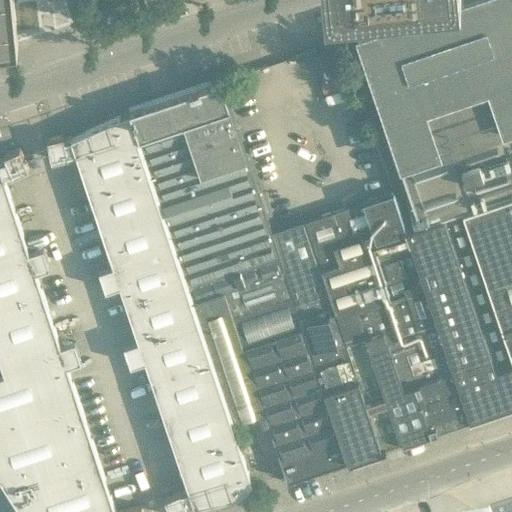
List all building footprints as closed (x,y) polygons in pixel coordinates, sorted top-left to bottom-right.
[(0,0),(0,44),(17,43),(12,0),(0,0)] [(511,189),(511,0),(456,0),(356,34),(420,221),(511,189)] [(331,45),(331,43),(315,49),(324,75),(340,69),(336,59),(340,58),(335,44),(331,45)] [(220,78),(129,109),(193,298),(224,288),(284,268),(271,229),(230,106),(220,78)] [(235,425),(193,298),(129,109),(70,135),(71,136),(64,138),(63,133),(46,137),(51,158),(68,154),(67,153),(75,151),(113,262),(99,267),(105,287),(120,282),(138,338),(124,342),(130,362),(145,357),(188,488),(180,491),(180,490),(164,497),(171,511),(182,511),(188,509),(186,505),(193,502),(193,503),(255,489),(233,426),(235,425)] [(60,343),(35,269),(50,264),(43,244),(29,249),(4,175),(12,172),(12,173),(28,166),(19,146),(4,153),(6,158),(0,159),(0,476),(22,511),(142,511),(141,504),(124,508),(125,509),(116,511),(67,363),(81,358),(74,338),(60,343)] [(470,417),(406,227),(393,189),(271,229),(284,268),(348,458),(383,446),(470,417)] [(511,402),(511,353),(501,322),(464,213),(463,208),(406,227),(470,417),(511,402)] [(348,458),(284,268),(224,288),(266,415),(287,478),(348,458)] [(266,415),(224,288),(193,298),(235,425),(241,423),(239,419),(258,412),(260,417),(266,415)] [(511,318),(501,322),(511,353),(511,318)]
